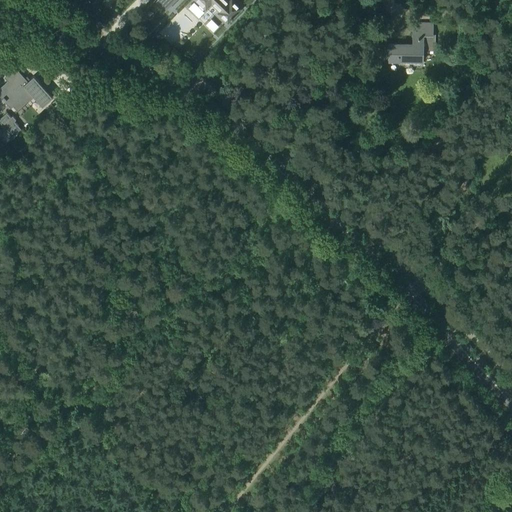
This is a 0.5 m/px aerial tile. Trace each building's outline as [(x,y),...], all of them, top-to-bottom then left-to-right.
[(176,0),(159,0),(157,3),(165,11),(176,0)] [(195,0),(206,10),(211,4),(220,12),(218,14),(228,23),(232,19),(233,18),(233,17),(241,9),(232,0),(231,0),(229,3),(226,0),(195,0)] [(432,35),(432,23),(418,23),(418,34),(413,34),(413,44),(390,44),(389,61),(390,61),(390,60),(399,60),(399,61),(407,61),(407,59),(422,59),(422,62),(422,49),(434,50),(435,35),(432,35)] [(25,79),(12,63),(3,71),(7,76),(8,75),(11,79),(0,88),(0,94),(3,98),(3,99),(5,101),(6,101),(8,103),(10,102),(17,111),(27,102),(24,99),(31,93),(43,107),(53,98),(34,77),(28,82),(25,79)] [(0,122),(4,127),(0,131),(0,137),(5,143),(21,129),(14,122),(16,120),(12,116),(11,118),(7,113),(0,119),(0,122)]
